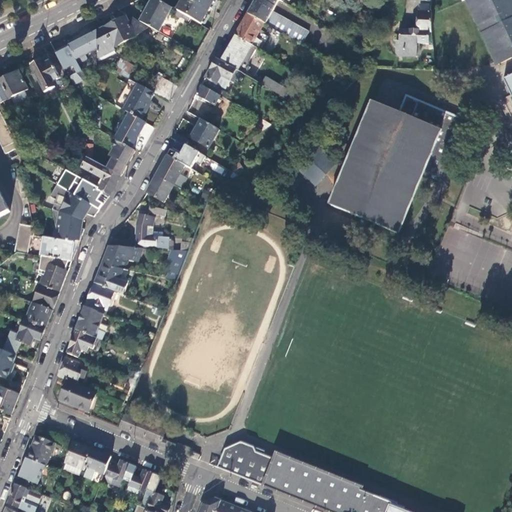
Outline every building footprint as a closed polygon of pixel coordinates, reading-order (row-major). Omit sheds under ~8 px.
[(152,0),(140,21),(158,31),(159,32),(172,9),(157,0),(152,0)] [(184,0),(178,12),(201,25),(206,16),(204,14),(208,8),(210,9),(215,0),(184,0)] [(264,23),(281,33),(301,45),(309,32),(273,12),(279,1),(277,0),(254,0),(247,14),(264,23)] [(511,0),(466,0),(495,59),(497,64),(511,57),(511,0)] [(418,11),(417,31),(431,31),(431,12),(430,12),(430,5),(419,5),(419,11),(418,11)] [(258,34),(264,23),(247,14),(235,36),(257,48),(263,37),(258,34)] [(97,50),(97,60),(132,39),(144,29),(130,18),(125,20),(123,18),(96,31),(97,50)] [(378,25),(369,20),(366,25),(375,30),(378,25)] [(417,31),(400,30),(399,42),(396,42),(395,53),(397,56),(416,57),(417,44),(427,43),(428,33),(431,33),(431,31),(417,31)] [(68,45),(78,64),(86,60),(87,58),(85,55),(97,50),(96,31),(68,45)] [(257,48),(235,36),(220,62),(243,76),(245,77),(249,69),(246,67),(257,48)] [(68,45),(55,52),(64,70),(72,65),(76,73),(67,77),(72,86),(85,79),(78,64),(68,45)] [(30,65),(44,91),(54,86),(51,81),(59,77),(50,59),(46,61),(44,58),(40,60),(39,59),(30,63),(31,65),(30,65)] [(114,71),(128,78),(134,65),(121,58),(114,71)] [(243,76),(220,62),(216,60),(206,79),(216,85),(222,76),(238,85),(243,76)] [(18,71),(0,79),(0,102),(11,97),(24,91),(27,89),(18,71)] [(343,93),(358,77),(350,73),(337,89),(343,93)] [(511,73),(503,78),(507,87),(511,85),(511,73)] [(169,101),(179,85),(158,74),(148,90),(155,94),(169,101)] [(261,86),(284,100),(289,91),(266,77),(261,86)] [(223,92),(204,81),(202,85),(220,96),(223,92)] [(155,94),(148,90),(138,84),(123,110),(130,113),(143,121),(149,109),(147,108),(155,94)] [(220,96),(202,85),(196,96),(215,106),(220,96)] [(24,91),(11,97),(13,103),(16,104),(26,99),(26,97),(24,91)] [(463,121),(406,98),(399,113),(373,102),(334,198),(331,205),(397,232),(420,176),(438,184),(441,175),(463,121)] [(18,147),(1,114),(0,111),(0,142),(5,153),(18,147)] [(146,122),(143,121),(130,113),(115,139),(117,140),(130,147),(146,122)] [(209,148),(219,130),(202,120),(191,138),(209,148)] [(263,120),(258,129),(262,131),(271,125),(263,120)] [(190,141),(176,133),(173,139),(176,141),(186,148),(187,146),(190,141)] [(115,150),(106,167),(120,175),(134,150),(130,147),(117,140),(112,148),(115,150)] [(176,141),(168,156),(185,165),(197,172),(206,157),(187,146),(186,148),(176,141)] [(74,151),(74,157),(87,157),(91,159),(92,145),(86,145),(86,151),(74,151)] [(315,147),(297,167),(317,185),(335,165),(315,147)] [(30,160),(20,155),(21,163),(27,167),(30,160)] [(168,156),(156,175),(173,185),(185,165),(168,156)] [(106,167),(91,159),(87,157),(82,167),(83,167),(92,172),(102,177),(104,179),(100,186),(98,189),(109,195),(120,175),(106,167)] [(92,172),(83,167),(81,171),(89,176),(92,172)] [(228,181),(238,176),(233,173),(225,178),(228,181)] [(173,185),(156,175),(146,193),(164,202),(173,185)] [(65,189),(79,198),(86,186),(72,177),(65,189)] [(57,185),(50,196),(56,200),(51,208),(54,224),(55,228),(57,228),(56,238),(69,241),(79,240),(83,229),(84,229),(81,227),(86,214),(93,216),(98,209),(79,198),(65,189),(57,185)] [(0,216),(9,212),(0,194),(0,216)] [(203,214),(207,204),(202,201),(198,212),(203,214)] [(167,210),(150,206),(149,212),(166,216),(167,210)] [(136,246),(168,248),(169,237),(162,237),(162,233),(152,232),(153,226),(155,216),(140,213),(138,225),(136,246)] [(21,224),(16,252),(26,254),(30,234),(32,234),(31,226),(21,224)] [(44,236),(40,256),(41,256),(69,261),(71,261),(79,240),(69,241),(56,238),(52,238),(44,236)] [(126,240),(113,238),(109,246),(126,247),(126,240)] [(144,249),(126,247),(109,246),(102,265),(124,270),(129,260),(139,261),(144,249)] [(176,281),(188,251),(177,251),(165,279),(176,281)] [(59,291),(67,272),(65,271),(69,261),(41,256),(39,270),(42,271),(40,275),(38,274),(35,282),(41,284),(59,291)] [(114,292),(127,297),(132,285),(124,281),(128,271),(124,270),(102,265),(94,284),(114,292)] [(52,310),(59,291),(41,284),(33,302),(52,310)] [(114,292),(94,284),(86,307),(105,315),(114,292)] [(31,302),(23,321),(24,321),(45,329),(52,310),(33,302),(31,302)] [(97,339),(102,341),(106,331),(99,328),(100,326),(106,329),(111,317),(105,315),(86,307),(76,330),(97,339)] [(40,341),(45,329),(24,321),(19,334),(15,333),(13,338),(31,345),(34,338),(40,341)] [(97,339),(76,330),(67,354),(78,358),(79,355),(82,356),(84,350),(86,351),(88,347),(93,349),(97,339)] [(16,356),(2,350),(0,349),(0,375),(10,380),(13,370),(11,369),(13,363),(16,356)] [(79,364),(65,358),(58,376),(68,380),(77,384),(79,378),(81,375),(83,376),(84,372),(80,371),(81,368),(78,367),(79,364)] [(130,379),(137,381),(143,366),(137,363),(130,379)] [(123,403),(128,405),(137,381),(130,379),(127,385),(130,386),(123,403)] [(77,384),(68,380),(60,400),(89,412),(97,392),(77,384)] [(0,410),(11,415),(19,394),(0,386),(0,410)] [(165,432),(123,416),(119,428),(189,456),(192,448),(183,445),(182,447),(162,439),(165,432)] [(55,444),(36,436),(30,451),(29,451),(26,458),(45,466),(45,467),(55,444)] [(73,442),(63,470),(80,477),(82,470),(84,471),(92,450),(73,442)] [(403,511),(390,506),(391,503),(360,491),(361,489),(276,455),(274,460),(256,453),(253,448),(241,443),(225,449),(217,467),(264,485),(330,511),(403,511)] [(92,450),(84,471),(82,476),(101,484),(111,457),(92,450)] [(45,466),(26,458),(19,477),(38,484),(45,467),(45,466)] [(130,465),(120,461),(117,469),(110,466),(103,484),(105,486),(108,488),(110,489),(112,490),(108,500),(115,503),(117,498),(121,487),(124,479),(130,465)] [(137,468),(130,465),(124,479),(131,482),(127,491),(138,495),(140,490),(145,493),(153,474),(144,470),(140,480),(133,477),(137,468)] [(153,474),(145,493),(140,507),(148,510),(153,511),(168,511),(170,508),(161,504),(164,497),(150,491),(157,476),(153,474)] [(19,509),(27,489),(16,484),(8,505),(19,509)] [(126,489),(121,487),(117,498),(122,500),(126,489)] [(26,498),(25,499),(26,499),(38,504),(41,495),(29,490),(26,498)] [(204,504),(200,511),(217,511),(222,501),(215,499),(204,504)] [(222,501),(217,511),(228,511),(231,505),(222,501)]
